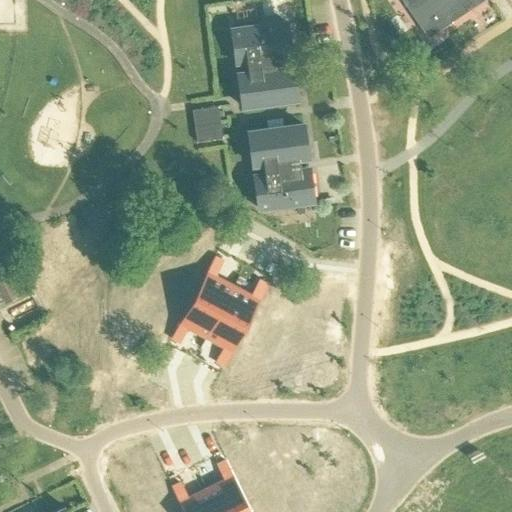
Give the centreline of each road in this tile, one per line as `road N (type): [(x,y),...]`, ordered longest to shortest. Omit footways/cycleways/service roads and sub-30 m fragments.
road 1 (residential): [(355,410),(370,176),(339,0)]
road 2 (unknown): [(21,424),(364,258)]
road 3 (residential): [(355,410),(191,415),(110,433),(84,449)]
